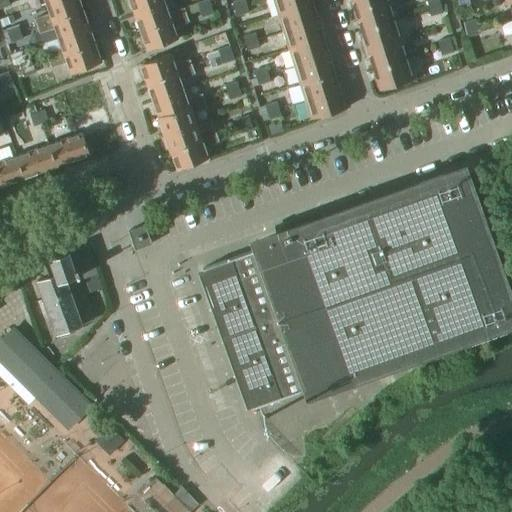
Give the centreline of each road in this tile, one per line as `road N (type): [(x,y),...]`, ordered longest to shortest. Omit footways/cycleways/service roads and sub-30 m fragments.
road 1 (residential): [(215,506),(184,472),(88,214)]
road 2 (residential): [(161,187),(364,120)]
road 3 (residential): [(92,0),(161,187)]
road 4 (residential): [(364,120),(511,67)]
road 5 (residential): [(326,0),(364,120)]
